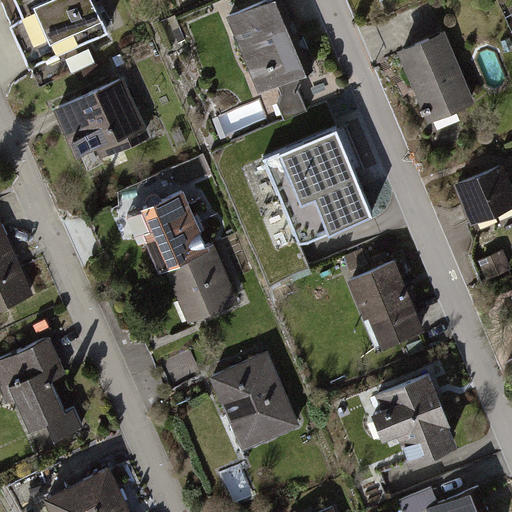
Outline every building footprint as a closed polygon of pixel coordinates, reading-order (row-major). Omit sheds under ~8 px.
[(22,0),(43,47),(106,18),(98,0),(22,0)] [(235,0),(225,4),(257,80),(276,72),(279,80),(271,83),(273,90),(280,105),(303,96),(295,78),(293,73),(297,72),(294,64),(313,56),(288,0),(235,0)] [(395,40),(426,112),(473,92),(443,20),(395,40)] [(74,67),(97,59),(93,47),(70,55),(74,67)] [(53,105),(73,151),(93,142),(100,156),(149,133),(122,74),(53,105)] [(264,159),(300,246),(374,215),(338,128),(264,159)] [(454,179),(471,219),(511,202),(511,178),(504,158),(454,179)] [(148,240),(161,270),(166,268),(210,249),(203,233),(208,231),(201,214),(196,216),(185,193),(127,218),(138,244),(148,240)] [(0,224),(0,310),(35,295),(2,223),(0,224)] [(502,244),(478,254),(485,269),(508,259),(502,244)] [(210,249),(166,268),(190,323),(240,301),(215,246),(210,249)] [(372,319),(380,340),(424,321),(397,257),(350,277),(369,321),(372,319)] [(50,333),(0,355),(0,375),(5,374),(29,426),(47,417),(54,432),(82,420),(74,401),(66,405),(51,373),(65,367),(50,333)] [(210,368),(243,442),(299,417),(267,343),(210,368)] [(429,371),(376,393),(381,406),(372,410),(368,414),(366,419),(366,425),(369,430),(373,435),(377,437),(383,437),(397,432),(408,460),(456,440),(448,420),(452,419),(433,375),(431,376),(429,371)] [(63,454),(33,467),(53,511),(131,511),(107,458),(72,474),(63,454)] [(429,482),(396,496),(402,511),(408,511),(426,505),(428,511),(489,511),(476,479),(435,496),(429,482)] [(335,511),(329,499),(300,511),(335,511)]
